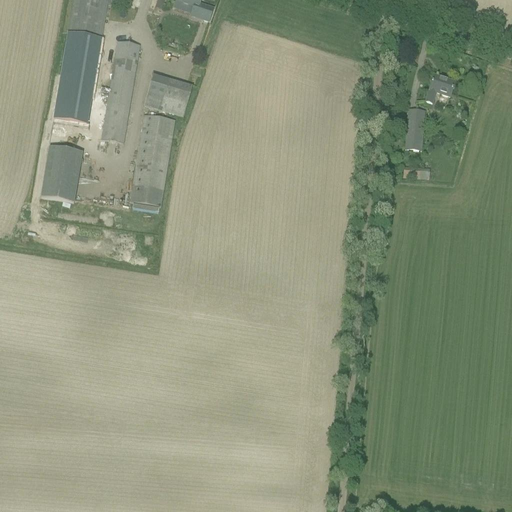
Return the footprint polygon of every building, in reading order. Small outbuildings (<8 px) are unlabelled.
[(73,0),(54,122),(67,125),(72,125),(80,127),(82,127),(86,128),(92,92),(93,88),(97,59),(99,51),(106,6),(110,7),(110,0),(73,0)] [(158,0),(156,9),(163,10),(165,0),(158,0)] [(176,0),(175,5),(193,11),(190,18),(208,24),(213,11),(199,7),(201,0),(176,0)] [(117,44),(101,141),(123,145),(139,48),(117,44)] [(144,107),(182,118),(192,90),(152,78),(144,107)] [(428,92),(425,104),(431,106),(435,95),(449,99),(454,85),(433,78),(428,92)] [(404,152),(420,154),(424,114),(408,113),(404,152)] [(129,204),(161,209),(175,123),(143,118),(129,204)] [(40,200),(73,205),(81,155),(48,150),(40,200)] [(402,181),(427,182),(428,171),(403,169),(402,181)]
